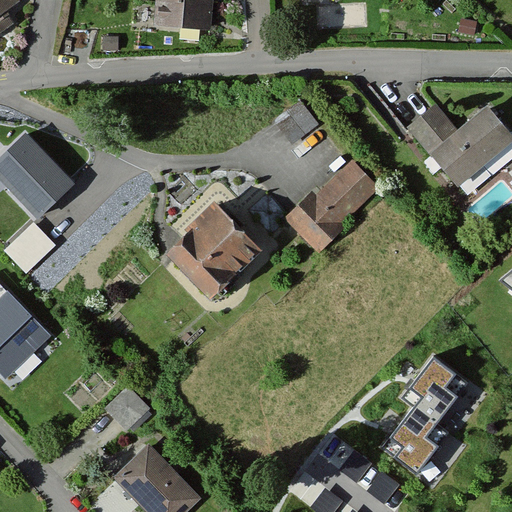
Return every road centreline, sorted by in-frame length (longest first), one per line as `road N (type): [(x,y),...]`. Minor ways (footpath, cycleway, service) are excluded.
road 1 (residential): [(259,63),(511,61)]
road 2 (residential): [(31,83),(259,63)]
